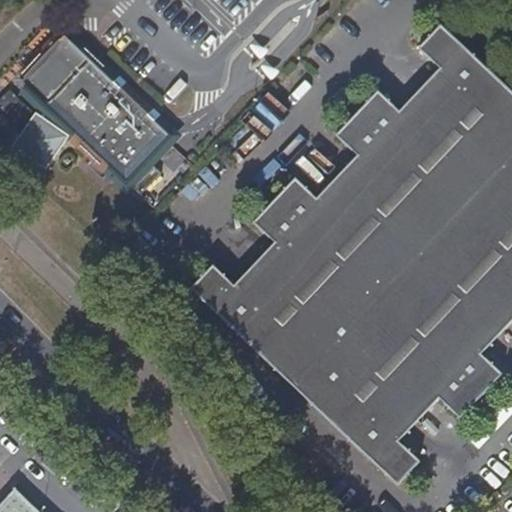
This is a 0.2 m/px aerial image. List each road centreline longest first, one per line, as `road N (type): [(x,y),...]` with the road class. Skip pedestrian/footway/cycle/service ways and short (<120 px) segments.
road 1 (unknown): [(184,490),(166,398),(136,338),(0,214)]
road 2 (secondary): [(0,315),(207,511)]
